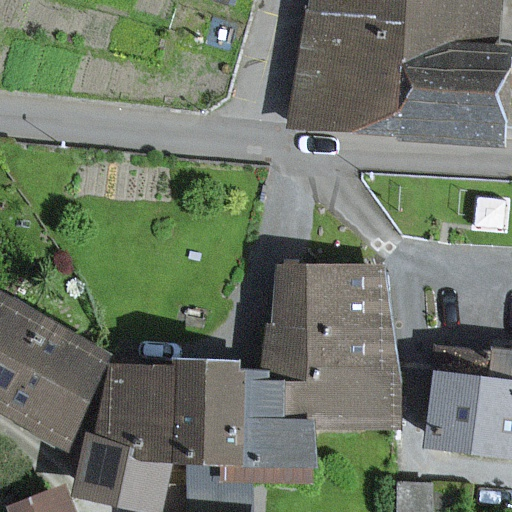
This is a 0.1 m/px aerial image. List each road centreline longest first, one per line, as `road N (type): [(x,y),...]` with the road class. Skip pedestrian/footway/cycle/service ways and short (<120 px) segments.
road 1 (residential): [(259,137),(0,113)]
road 2 (residential): [(511,153),(259,137)]
road 3 (residential): [(259,137),(282,0)]
